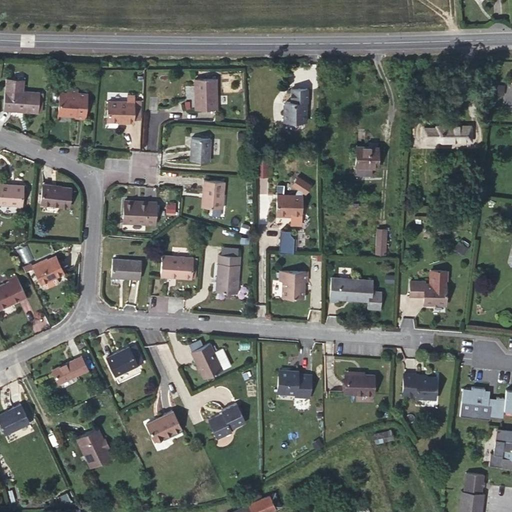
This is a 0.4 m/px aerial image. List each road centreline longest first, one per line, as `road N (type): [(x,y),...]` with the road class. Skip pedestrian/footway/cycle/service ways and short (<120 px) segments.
road 1 (secondary): [(511,38),(0,38)]
road 2 (residential): [(87,319),(422,337)]
road 3 (residential): [(87,319),(93,180),(0,136)]
